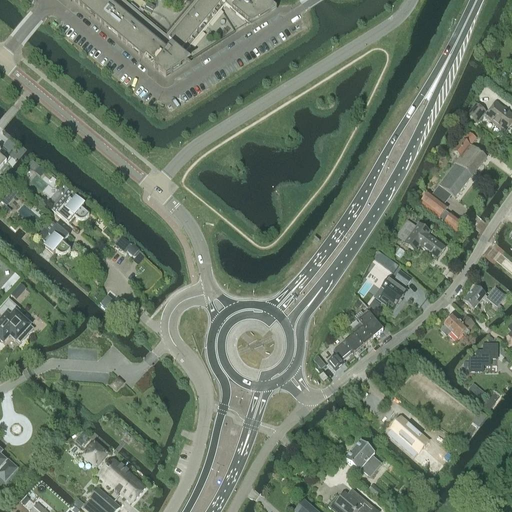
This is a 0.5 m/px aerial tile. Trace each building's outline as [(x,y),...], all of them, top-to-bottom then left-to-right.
[(69,0),(165,81),(191,65),(182,58),(225,6),(251,27),(276,12),(262,0),(69,0)] [(511,117),(496,104),(485,118),(505,134),(511,125),(511,117)] [(467,116),(477,124),(485,113),(476,106),(467,116)] [(439,188),(451,197),(454,200),(486,159),(470,147),(476,139),(468,133),(453,153),(460,159),(454,165),(455,166),(439,188)] [(34,173),(39,168),(32,162),(28,167),(34,173)] [(428,194),(420,205),(439,220),(447,209),(428,194)] [(74,219),(77,222),(78,222),(79,223),(80,223),(81,223),(82,223),(83,223),(84,222),(85,222),(86,221),(87,220),(89,217),(81,211),(84,208),(75,201),(73,204),(69,200),(68,201),(67,200),(65,201),(63,202),(62,204),(62,206),(63,207),(56,215),(68,226),(74,219)] [(11,212),(4,206),(0,210),(0,212),(6,218),(11,212)] [(456,234),(463,225),(451,215),(444,224),(456,234)] [(436,260),(445,249),(428,236),(430,233),(419,225),(417,228),(408,222),(396,238),(405,245),(404,245),(415,253),(419,248),(436,260)] [(51,223),(38,237),(44,242),(43,243),(47,246),(45,249),(53,256),(55,253),(59,256),(60,257),(63,258),(65,257),(67,256),(68,254),(70,252),(62,245),(69,238),(57,227),(51,223)] [(391,254),(399,243),(395,240),(387,251),(391,254)] [(135,259),(141,253),(132,245),(127,251),(127,254),(133,259),(135,259)] [(394,272),(397,268),(392,263),(388,268),(394,272)] [(406,287),(410,281),(399,272),(394,279),(406,287)] [(381,289),(374,299),(379,302),(392,312),(403,298),(407,292),(401,288),(392,281),(389,279),(381,289)] [(20,285),(16,290),(21,294),(25,289),(20,285)] [(488,306),(490,304),(496,309),(505,299),(495,290),(487,299),(475,289),(464,303),(473,311),(482,300),(488,306)] [(104,299),(100,305),(109,312),(113,307),(113,304),(107,299),(104,299)] [(20,311),(8,300),(0,309),(0,316),(2,319),(0,320),(0,343),(3,346),(10,339),(16,344),(20,346),(34,330),(17,315),(20,311)] [(368,309),(374,314),(380,306),(373,301),(368,309)] [(358,324),(363,330),(373,341),(382,333),(367,314),(363,317),(365,319),(358,324)] [(445,326),(444,327),(444,328),(441,331),(441,333),(445,337),(447,337),(450,334),(457,341),(463,335),(465,337),(469,334),(468,333),(474,326),(466,318),(459,324),(453,318),(449,322),(447,322),(445,324),(445,326)] [(67,325),(59,323),(57,332),(65,334),(67,325)] [(353,338),(363,349),(373,341),(363,330),(357,335),(356,333),(352,336),(353,338)] [(340,360),(350,352),(354,357),(363,349),(353,338),(347,343),(346,341),(333,352),(336,356),(327,363),(335,373),(344,365),(340,360)] [(491,361),(497,361),(497,346),(482,346),(482,352),(475,352),(475,359),(468,359),(468,374),(483,374),(483,367),(491,367),(491,361)] [(320,371),(325,367),(318,358),(313,362),(320,371)] [(323,382),(326,380),(327,379),(323,374),(319,377),(323,382)] [(109,387),(116,393),(124,385),(117,379),(109,387)] [(498,400),(491,395),(483,406),(490,411),(498,400)] [(441,470),(420,452),(428,444),(401,420),(387,435),(414,459),(434,478),(441,470)] [(377,463),(372,458),(374,455),(360,443),(344,462),(358,474),(361,471),(366,476),(377,463)] [(86,455),(84,458),(96,468),(106,456),(94,446),(92,449),(90,447),(84,453),(86,455)] [(0,479),(5,484),(18,470),(8,461),(6,462),(0,456),(2,454),(0,451),(0,479)] [(132,504),(145,490),(115,464),(102,478),(132,504)] [(367,492),(379,502),(385,496),(373,486),(367,492)] [(84,510),(86,511),(119,511),(121,510),(99,490),(90,500),(92,501),(84,510)] [(337,498),(328,509),(330,511),(375,511),(372,509),(351,491),(342,502),(337,498)]
